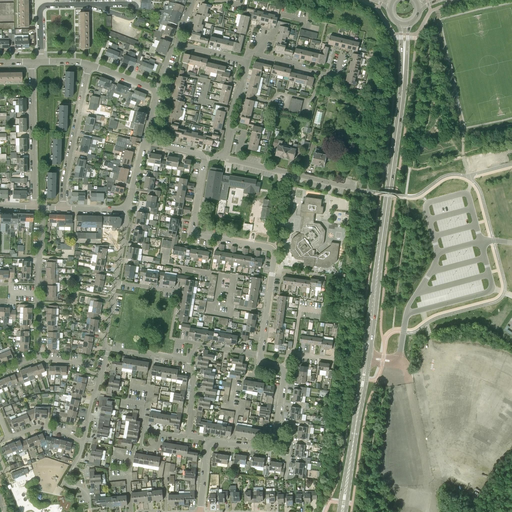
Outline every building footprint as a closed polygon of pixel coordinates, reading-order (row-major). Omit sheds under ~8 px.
[(150,10),(151,2),(148,1),(148,3),(140,2),(140,9),(150,10)] [(183,7),(175,3),(174,3),(168,2),(168,7),(168,10),(164,10),(163,10),(164,11),(172,11),(180,14),(183,7)] [(28,3),(19,3),(19,28),(28,28),(28,3)] [(208,11),(199,9),(198,13),(200,14),(200,15),(206,17),(208,18),(209,14),(207,14),(208,11)] [(258,20),(261,12),(257,11),(257,13),(254,12),(254,13),(251,13),(246,12),(247,10),(243,9),(242,15),(250,17),(253,18),(252,21),(256,22),(257,20),(258,20)] [(176,25),(180,14),(172,11),(164,11),(163,10),(160,19),(162,20),(160,24),(165,26),(169,28),(171,23),(176,25)] [(80,49),(89,49),(88,13),(79,13),(80,49)] [(270,23),(272,15),(269,14),(269,16),(266,15),(264,24),(268,25),(268,23),(270,23)] [(202,22),(194,20),(193,24),(194,25),(194,27),(203,29),(204,25),(201,25),(202,22)] [(279,30),(280,31),(289,33),(289,31),(287,31),(289,24),(281,22),(280,26),(279,30)] [(174,30),(169,28),(165,26),(164,30),(161,29),(160,32),(156,30),(155,32),(151,31),(150,32),(154,34),(161,36),(162,33),(172,37),(174,30)] [(246,35),(247,29),(238,27),(237,33),(246,35)] [(8,42),(11,42),(11,30),(8,30),(8,36),(8,38),(1,38),(1,49),(8,48),(8,42)] [(21,48),(21,38),(14,38),(14,36),(14,30),(11,30),(11,42),(14,42),(14,48),(21,48)] [(288,38),(289,33),(280,31),(280,34),(278,34),(277,38),(285,40),(286,37),(288,38)] [(201,38),(201,35),(192,33),(191,40),(203,43),(202,44),(207,45),(209,40),(201,38)] [(160,39),(161,36),(154,34),(153,37),(157,38),(156,41),(159,42),(157,45),(160,46),(167,49),(169,43),(162,40),(160,39)] [(334,46),(336,37),(330,36),(328,44),(328,45),(334,46)] [(217,38),(211,37),(209,46),(215,47),(217,38)] [(285,42),(285,40),(277,38),(276,42),(278,42),(277,46),(285,48),(287,43),(285,42)] [(351,50),(357,52),(360,43),(353,41),(351,50)] [(110,57),(115,45),(111,43),(110,47),(108,46),(105,55),(110,57)] [(238,43),(235,43),(232,51),(240,53),(242,45),(238,43)] [(115,45),(110,57),(116,60),(120,51),(117,50),(118,46),(115,45)] [(167,49),(160,46),(157,45),(156,49),(155,51),(157,52),(165,55),(167,49)] [(285,49),(285,48),(277,46),(275,52),(287,54),(287,56),(292,57),(293,51),(285,49)] [(300,59),(302,50),(296,49),(294,57),(300,59)] [(306,60),(308,51),(302,50),(300,59),(306,60)] [(127,64),(132,52),(129,51),(127,56),(124,55),(122,62),(127,64)] [(312,62),(314,53),(308,51),(306,60),(312,62)] [(135,63),(136,60),(133,59),(135,54),(132,52),(127,64),(133,66),(134,64),(135,64),(135,63)] [(357,52),(356,54),(353,54),(352,58),(353,58),(353,60),(362,62),(362,59),(360,58),(361,56),(360,55),(361,52),(357,52)] [(318,63),(320,54),(314,53),(312,62),(318,63)] [(188,64),(190,55),(184,54),(182,62),(188,64)] [(325,65),(327,55),(323,54),(322,55),(320,54),(318,63),(325,65)] [(145,71),(148,61),(145,60),(143,59),(144,57),(141,56),(140,57),(137,64),(140,65),(140,66),(139,68),(145,71)] [(148,61),(145,71),(150,73),(155,61),(149,58),(148,61)] [(211,73),(213,64),(207,62),(206,68),(205,71),(211,73)] [(253,70),(262,72),(262,68),(271,70),(272,65),(267,63),(267,65),(255,62),(253,70)] [(218,74),(220,65),(213,64),(211,73),(217,74),(218,74)] [(224,76),(225,72),(226,67),(220,65),(218,74),(222,75),(224,76)] [(277,75),(280,67),(274,65),(271,74),(277,75)] [(357,70),(358,67),(350,65),(349,69),(350,70),(350,72),(359,74),(359,70),(357,70)] [(283,77),(286,68),(280,67),(277,75),(283,77)] [(72,97),(72,93),(73,72),(65,72),(64,97),(72,97)] [(222,75),(221,81),(226,82),(226,79),(229,79),(230,73),(225,72),(224,76),(222,75)] [(294,82),(296,74),(291,72),(289,78),(288,81),(294,82)] [(0,81),(22,82),(21,73),(0,73),(0,81)] [(103,86),(106,79),(100,77),(99,79),(97,83),(96,86),(99,88),(98,92),(94,91),(94,94),(100,95),(101,91),(102,88),(103,86)] [(308,77),(306,85),(312,87),(314,78),(308,77)] [(355,82),(355,79),(347,77),(346,81),(348,81),(347,83),(356,85),(357,82),(355,82)] [(103,86),(102,88),(105,89),(106,87),(109,88),(111,82),(106,79),(103,86)] [(183,86),(184,84),(176,82),(175,86),(176,86),(176,88),(185,90),(186,87),(183,86)] [(119,95),(123,86),(117,84),(114,92),(111,91),(109,97),(112,98),(114,93),(119,95)] [(232,87),(230,86),(223,84),(222,90),(230,93),(232,87)] [(126,102),(130,92),(128,91),(128,88),(123,86),(119,95),(118,97),(124,99),(123,101),(126,102)] [(256,95),(257,89),(249,87),(247,96),(253,97),(254,94),(256,95)] [(138,98),(140,93),(134,90),(133,93),(130,92),(126,102),(125,104),(128,105),(128,106),(130,101),(131,100),(136,102),(138,98)] [(136,102),(136,104),(138,105),(139,103),(141,101),(143,102),(146,95),(140,93),(138,98),(136,102)] [(181,98),(181,95),(173,93),(172,97),(174,98),(173,100),(176,100),(185,102),(182,102),(183,98),(181,98)] [(91,96),(89,103),(97,104),(100,105),(101,101),(104,102),(104,99),(108,100),(108,97),(105,96),(100,95),(99,98),(91,96)] [(228,104),(229,98),(220,96),(219,102),(228,104)] [(252,101),(246,99),(244,105),(253,107),(254,101),(252,101)] [(100,105),(97,104),(89,103),(88,109),(98,111),(97,115),(103,117),(104,112),(102,111),(102,109),(99,109),(100,105)] [(66,131),(66,127),(67,106),(58,106),(57,131),(66,131)] [(181,110),(181,108),(173,106),(172,110),(174,110),(173,112),(182,114),(183,111),(181,110)] [(215,116),(224,118),(226,112),(227,112),(228,108),(220,106),(219,110),(217,110),(215,116)] [(146,114),(139,112),(134,111),(132,117),(144,119),(146,114)] [(103,117),(97,115),(97,116),(95,115),(95,119),(86,117),(85,124),(100,127),(100,124),(94,123),(95,119),(100,121),(100,120),(103,121),(104,117),(103,117)] [(249,125),(250,119),(242,117),(240,123),(249,125)] [(178,129),(179,124),(174,122),(174,125),(172,124),(170,130),(175,131),(176,128),(178,129)] [(221,130),(223,124),(214,122),(213,128),(214,128),(214,131),(218,133),(219,129),(221,130)] [(143,125),(134,123),(134,125),(130,125),(129,128),(133,129),(133,130),(141,132),(143,125)] [(99,130),(100,127),(85,124),(84,131),(92,132),(93,129),(99,130)] [(261,134),(262,128),(260,127),(254,126),(252,132),(261,134)] [(183,130),(178,129),(176,128),(175,131),(174,137),(181,138),(183,130)] [(139,139),(141,132),(133,130),(131,137),(139,139)] [(218,136),(218,133),(214,131),(212,137),(211,139),(214,140),(213,141),(219,142),(220,136),(218,136)] [(193,141),(195,133),(192,132),(192,134),(189,133),(187,142),(191,143),(191,141),(193,141)] [(205,144),(207,136),(207,135),(204,135),(203,137),(201,136),(198,144),(203,145),(203,144),(205,144)] [(139,139),(131,137),(129,136),(129,139),(122,138),(120,147),(125,148),(126,143),(138,146),(139,146),(138,145),(139,143),(140,139),(139,139)] [(211,139),(212,137),(207,136),(205,144),(212,146),(213,141),(214,140),(211,139)] [(89,147),(95,148),(96,145),(96,140),(91,139),(89,138),(89,140),(82,138),(80,145),(89,147)] [(60,165),(60,160),(60,139),(52,139),(51,164),(60,165)] [(284,159),(287,146),(282,145),(283,141),(279,141),(279,140),(274,139),(273,146),(278,147),(275,156),(280,157),(284,159)] [(257,152),(258,145),(250,143),(248,149),(257,152)] [(287,146),(284,159),(289,160),(289,159),(293,160),(295,151),(301,153),(303,146),(297,144),(297,145),(293,144),(293,147),(287,146)] [(88,149),(89,147),(80,145),(79,151),(87,153),(88,149)] [(125,148),(120,147),(115,145),(114,150),(121,152),(120,156),(130,159),(132,152),(124,150),(125,148)] [(319,154),(320,150),(316,149),(315,153),(314,153),(312,164),(319,166),(324,167),(325,160),(327,161),(328,160),(329,157),(328,156),(326,155),(326,153),(322,152),(321,155),(319,154)] [(163,167),(164,161),(161,161),(162,155),(156,154),(154,164),(154,166),(160,167),(163,167)] [(27,158),(19,158),(19,155),(16,156),(10,156),(10,159),(17,158),(17,165),(19,165),(27,165),(27,158)] [(129,165),(130,159),(120,156),(119,160),(116,159),(116,161),(113,160),(112,163),(118,165),(119,163),(129,165)] [(172,166),(174,157),(168,156),(167,162),(164,161),(163,167),(166,168),(166,166),(172,166)] [(181,170),(182,164),(179,164),(180,158),(174,157),(172,166),(178,167),(177,170),(181,170)] [(76,166),(91,169),(91,166),(87,165),(87,164),(85,164),(86,161),(77,159),(76,166)] [(182,164),(181,170),(184,171),(184,169),(190,170),(192,160),(185,159),(184,165),(182,164)] [(118,165),(112,163),(108,162),(108,163),(107,167),(112,169),(111,172),(113,173),(116,173),(118,174),(126,176),(128,170),(118,167),(118,165)] [(90,171),(91,169),(76,166),(74,173),(75,173),(75,172),(76,173),(76,178),(78,178),(84,178),(86,171),(90,172),(90,171)] [(217,200),(222,175),(222,173),(221,173),(221,170),(218,169),(212,168),(211,171),(209,171),(205,198),(217,200)] [(54,198),(54,194),(55,173),(47,173),(46,198),(54,198)] [(118,174),(116,173),(113,173),(112,178),(106,177),(105,180),(106,181),(114,183),(115,179),(117,180),(124,182),(126,176),(118,174)] [(157,179),(158,176),(151,175),(151,177),(146,177),(145,183),(154,184),(155,178),(157,179)] [(222,175),(217,200),(220,200),(227,202),(229,186),(245,189),(244,193),(254,195),(254,192),(258,193),(260,183),(256,182),(256,180),(230,176),(222,175)] [(113,185),(114,183),(106,181),(106,184),(112,185),(111,192),(114,193),(121,195),(123,188),(115,186),(113,185)] [(19,199),(19,191),(20,188),(16,188),(16,185),(13,185),(13,183),(10,183),(10,184),(10,188),(13,188),(13,198),(19,199)] [(10,188),(10,184),(7,184),(4,184),(4,187),(1,187),(0,187),(0,188),(0,196),(0,197),(7,198),(7,189),(10,189),(10,188)] [(87,190),(87,184),(82,184),(81,190),(78,190),(77,200),(84,201),(84,190),(87,190)] [(96,201),(96,190),(93,190),(93,187),(92,187),(92,185),(87,184),(87,190),(90,190),(90,201),(96,201)] [(96,190),(96,201),(103,201),(103,193),(106,193),(106,191),(106,187),(103,187),(103,188),(101,187),(100,191),(96,190)] [(159,197),(160,194),(154,193),(153,196),(148,195),(147,201),(156,203),(157,197),(159,197)] [(322,199),(305,197),(304,204),(301,204),(300,217),(303,217),(302,228),(301,229),(300,234),(299,234),(292,239),(290,252),(296,259),(302,260),(302,259),(304,259),(303,266),(314,267),(314,265),(317,266),(317,267),(328,268),(337,261),(339,244),(331,243),(331,246),(318,256),(315,255),(316,255),(314,255),(315,250),(312,250),(312,249),(316,249),(324,244),(325,231),(320,224),(314,223),(315,214),(322,215),(323,207),(321,206),(322,199)] [(261,215),(260,219),(270,221),(272,207),(272,206),(273,201),(268,200),(264,199),(261,215)] [(155,209),(156,203),(147,201),(146,207),(151,208),(151,211),(157,212),(157,209),(155,209)] [(7,232),(7,235),(10,235),(11,214),(0,214),(0,221),(0,223),(3,224),(5,224),(5,232),(7,232)] [(25,222),(25,214),(18,214),(18,224),(17,229),(21,229),(21,226),(25,226),(25,227),(25,222)] [(56,226),(56,215),(49,215),(49,223),(47,223),(47,226),(47,232),(50,232),(50,226),(56,226)] [(64,223),(64,215),(56,215),(56,226),(56,230),(58,230),(59,226),(64,226),(64,223)] [(64,223),(64,226),(70,227),(70,231),(73,231),(73,223),(72,223),(72,216),(64,215),(64,223)] [(113,231),(115,231),(115,228),(119,229),(121,220),(118,217),(101,217),(101,228),(101,233),(101,239),(101,245),(113,245),(113,242),(112,242),(113,231)] [(145,225),(146,219),(137,218),(136,224),(141,225),(140,228),(147,229),(147,228),(147,226),(145,225)] [(146,232),(147,229),(140,228),(140,230),(135,229),(134,235),(143,237),(146,238),(148,232),(146,232)] [(176,235),(177,232),(169,230),(168,236),(173,237),(172,241),(177,242),(177,241),(178,235),(176,235)] [(149,238),(146,238),(143,237),(134,235),(133,242),(142,243),(143,243),(143,246),(149,247),(150,244),(148,244),(149,238)] [(176,247),(177,242),(172,241),(171,249),(173,249),(172,254),(179,255),(180,247),(176,247)] [(94,253),(97,253),(106,255),(107,249),(106,249),(107,245),(95,246),(94,253)] [(204,251),(202,259),(208,260),(209,255),(212,256),(212,251),(207,250),(207,252),(204,251)] [(106,255),(97,253),(94,253),(90,252),(90,254),(97,255),(96,259),(105,260),(106,255)] [(136,260),(137,254),(128,253),(127,259),(132,260),(132,263),(138,264),(139,261),(136,260)] [(46,268),(57,268),(57,263),(62,263),(62,260),(48,259),(48,262),(46,262),(46,268)] [(138,267),(138,264),(132,263),(131,265),(126,265),(125,271),(134,272),(135,266),(138,267)] [(104,266),(92,264),(91,266),(95,267),(94,270),(102,272),(103,266),(104,266)] [(11,277),(11,268),(8,268),(8,271),(2,271),(2,279),(8,280),(8,277),(11,277)] [(151,282),(153,273),(147,272),(147,270),(144,269),(143,276),(146,276),(145,281),(151,282)] [(102,272),(94,270),(93,273),(96,274),(95,280),(103,281),(104,275),(102,275),(102,272)] [(161,279),(162,272),(159,272),(159,274),(153,273),(151,282),(157,283),(158,278),(161,279)] [(169,285),(170,276),(165,275),(165,273),(162,272),(161,279),(164,279),(163,284),(169,285)] [(30,273),(22,273),(21,279),(19,279),(19,282),(28,282),(28,279),(30,279),(30,273)] [(57,283),(57,274),(46,274),(46,280),(48,280),(47,283),(56,283),(57,283)] [(183,282),(185,276),(177,275),(176,277),(170,276),(169,285),(175,286),(176,281),(183,282)] [(185,285),(193,287),(194,281),(189,280),(189,277),(185,276),(183,282),(186,283),(185,285)] [(252,283),(260,285),(260,281),(262,281),(263,277),(258,276),(258,278),(253,277),(249,277),(248,283),(252,283)] [(56,286),(56,283),(47,283),(47,286),(47,292),(55,292),(59,292),(59,286),(56,286)] [(90,284),(88,284),(87,284),(86,286),(93,287),(93,291),(101,292),(102,287),(90,284)] [(59,292),(55,292),(47,292),(47,298),(49,298),(49,301),(57,301),(58,298),(58,295),(59,293),(59,292)] [(92,307),(101,309),(102,303),(100,302),(100,299),(92,298),(91,301),(93,301),(92,307)] [(258,305),(259,303),(249,301),(245,300),(244,306),(248,307),(256,308),(256,305),(258,305)] [(23,314),(31,314),(31,308),(28,308),(28,305),(20,305),(19,308),(23,308),(23,314)] [(46,314),(55,315),(55,309),(57,309),(57,306),(49,306),(48,309),(46,309),(46,314)] [(100,314),(101,309),(92,307),(91,313),(89,312),(87,312),(86,315),(88,315),(97,317),(98,314),(100,314)] [(12,319),(12,310),(9,310),(10,308),(4,308),(3,320),(3,324),(7,324),(7,323),(7,319),(6,318),(6,317),(9,317),(9,319),(12,319)] [(248,319),(256,321),(256,317),(259,318),(259,313),(254,312),(254,314),(249,313),(248,319)] [(96,320),(97,317),(88,315),(88,318),(90,319),(89,324),(97,326),(98,320),(96,320)] [(31,320),(23,319),(22,325),(20,325),(20,328),(29,328),(29,325),(31,326),(31,320)] [(54,326),(54,320),(46,320),(46,326),(48,326),(48,329),(56,329),(61,329),(61,327),(54,326)] [(96,332),(97,326),(89,324),(86,324),(85,330),(82,329),(81,332),(82,332),(85,333),(93,334),(94,331),(96,332)] [(194,339),(196,329),(190,328),(191,325),(186,324),(185,330),(190,331),(189,336),(192,337),(192,339),(194,339)] [(257,329),(257,327),(247,325),(246,331),(243,331),(242,335),(248,336),(249,332),(254,333),(254,329),(257,329)] [(29,331),(29,328),(20,328),(20,331),(18,331),(16,333),(16,336),(16,337),(20,337),(29,337),(28,337),(29,331)] [(56,332),(56,329),(48,329),(47,338),(59,338),(59,333),(56,332)] [(93,334),(85,333),(82,332),(81,338),(84,338),(83,342),(92,343),(93,337),(93,334)] [(282,343),(282,340),(275,339),(274,345),(279,345),(278,349),(286,350),(287,346),(292,347),(293,341),(289,341),(288,344),(282,343)] [(28,343),(20,343),(20,349),(19,349),(19,352),(28,352),(28,349),(28,343)] [(55,350),(55,344),(47,344),(47,350),(49,350),(49,353),(57,353),(58,350),(55,350)] [(91,349),(79,346),(78,349),(82,349),(81,353),(90,355),(91,349)] [(4,353),(7,361),(8,361),(13,358),(12,357),(15,355),(12,347),(9,348),(10,350),(4,353)] [(209,359),(209,360),(213,360),(214,355),(208,354),(208,351),(204,350),(203,357),(203,358),(209,359)] [(242,365),(243,364),(244,356),(239,356),(239,360),(232,359),(232,363),(236,364),(242,365)] [(123,363),(121,363),(113,361),(111,370),(116,371),(116,367),(122,368),(123,363)] [(475,369),(478,370),(479,369),(483,370),(485,363),(477,361),(475,369)] [(324,363),(323,371),(326,371),(326,376),(328,377),(328,378),(332,379),(332,371),(329,370),(330,364),(324,363)] [(36,366),(40,377),(42,376),(41,373),(45,372),(41,364),(36,366)] [(41,379),(40,377),(36,366),(31,368),(33,374),(33,375),(34,376),(37,375),(39,380),(41,379)] [(54,375),(55,366),(54,366),(49,366),(49,369),(46,369),(47,377),(48,377),(48,378),(51,378),(51,375),(54,375)] [(31,368),(30,367),(25,369),(29,380),(30,381),(35,379),(34,376),(33,375),(33,374),(31,368)] [(60,367),(60,379),(62,379),(62,375),(67,375),(69,367),(60,367)] [(177,375),(179,375),(180,368),(177,367),(176,370),(173,369),(172,379),(177,380),(177,375)] [(505,373),(505,371),(493,367),(489,376),(505,382),(506,380),(511,382),(511,379),(511,371),(509,375),(505,373)] [(30,381),(29,380),(25,369),(19,371),(20,372),(17,374),(21,384),(30,381)] [(77,382),(85,384),(86,378),(84,378),(85,375),(76,373),(76,376),(78,376),(77,382)] [(13,387),(21,384),(17,374),(14,375),(9,377),(13,387)] [(188,376),(179,375),(177,375),(177,380),(183,381),(182,384),(186,385),(188,376)] [(109,384),(119,386),(120,381),(114,380),(115,377),(110,376),(109,384)] [(13,388),(13,387),(9,377),(3,379),(7,387),(10,385),(11,389),(13,388)] [(452,390),(452,385),(448,385),(447,380),(442,381),(444,397),(450,396),(449,391),(452,390)] [(119,391),(119,386),(109,384),(107,393),(112,393),(112,390),(119,391)] [(265,397),(273,399),(275,387),(264,385),(264,388),(263,393),(266,394),(265,397)] [(293,395),(302,396),(305,397),(306,391),(307,388),(299,387),(299,389),(294,389),(293,395)] [(84,390),(75,388),(74,393),(72,393),(71,396),(80,398),(80,395),(82,395),(84,390)] [(173,398),(184,399),(185,391),(181,390),(180,394),(174,393),(173,398)] [(301,402),(302,396),(293,395),(292,401),(297,402),(297,405),(306,406),(306,403),(301,402)] [(79,401),(80,398),(71,396),(70,399),(71,399),(70,402),(66,401),(66,404),(78,406),(79,401)] [(110,398),(104,397),(102,408),(112,410),(113,405),(112,405),(113,402),(110,401),(110,398)] [(183,408),(184,399),(173,398),(173,402),(179,403),(178,407),(183,408)] [(209,409),(210,405),(199,403),(198,411),(202,412),(203,408),(209,409)] [(470,423),(489,429),(495,409),(476,403),(470,423)] [(76,412),(78,406),(66,404),(65,406),(65,409),(68,410),(76,412),(77,412),(76,412)] [(260,411),(270,413),(272,405),(267,404),(267,408),(260,407),(260,411)] [(306,409),(306,406),(297,405),(296,407),(291,407),(290,413),(299,414),(300,408),(306,409)] [(41,407),(40,410),(40,419),(46,419),(46,417),(49,417),(49,407),(41,407)] [(40,419),(40,410),(35,410),(35,408),(29,411),(32,419),(34,418),(40,419)] [(111,419),(112,410),(102,408),(100,417),(99,419),(109,421),(110,421),(110,418),(111,419)] [(29,420),(32,419),(29,411),(26,412),(25,411),(20,413),(21,416),(24,424),(25,424),(30,422),(29,420)] [(269,421),(270,413),(260,411),(259,416),(265,417),(264,421),(269,421)] [(136,422),(136,421),(137,414),(133,413),(132,417),(126,416),(125,421),(129,421),(136,422)] [(169,420),(180,422),(182,414),(177,413),(177,417),(171,416),(171,415),(170,415),(169,420)] [(298,420),(299,420),(299,423),(304,424),(308,424),(309,422),(309,421),(301,420),(302,414),(299,414),(290,413),(290,419),(298,420)] [(24,424),(21,416),(18,418),(17,414),(15,415),(16,418),(19,427),(24,424)] [(75,418),(59,414),(59,416),(66,418),(65,421),(74,423),(75,418)] [(19,427),(16,418),(10,420),(9,417),(10,417),(9,416),(6,417),(10,428),(13,427),(13,429),(19,427)] [(206,428),(207,423),(207,420),(201,419),(201,418),(197,417),(195,426),(204,427),(206,428)] [(98,431),(108,433),(112,433),(113,429),(109,428),(108,428),(109,421),(99,419),(98,423),(99,423),(98,431)] [(179,430),(180,422),(169,420),(169,425),(175,426),(174,430),(179,430)] [(438,420),(417,425),(419,435),(440,430),(438,420)] [(210,433),(212,424),(207,423),(206,428),(204,427),(203,434),(207,435),(207,433),(210,433)] [(312,425),(308,424),(304,424),(304,426),(299,426),(298,432),(310,434),(311,428),(313,428),(313,425),(312,425)] [(394,429),(396,439),(417,435),(415,425),(394,429)] [(256,434),(266,436),(268,427),(263,427),(263,430),(257,429),(256,434)] [(108,437),(108,433),(98,431),(96,439),(101,440),(101,436),(108,437)] [(309,440),(310,434),(298,432),(297,438),(302,439),(302,442),(311,443),(311,440),(309,440)] [(46,445),(46,444),(50,445),(51,438),(43,435),(42,434),(37,436),(41,447),(46,445)] [(41,447),(37,436),(31,438),(34,446),(38,444),(39,448),(41,447)] [(29,448),(34,446),(31,438),(26,440),(23,441),(26,449),(29,448)] [(50,445),(49,449),(52,449),(52,447),(55,448),(54,449),(58,450),(58,448),(60,440),(54,439),(51,438),(50,445)] [(26,449),(23,441),(20,442),(20,440),(14,442),(18,454),(24,452),(24,453),(27,452),(26,449)] [(126,441),(126,440),(122,440),(121,445),(128,446),(127,449),(131,450),(132,443),(133,442),(126,441)] [(16,454),(18,454),(14,442),(9,444),(12,452),(15,451),(16,454)] [(310,446),(311,443),(302,442),(301,444),(296,444),(295,450),(304,451),(305,445),(310,446)] [(6,455),(12,452),(9,444),(8,444),(8,445),(3,447),(6,455)] [(188,451),(189,452),(191,445),(187,444),(187,446),(183,446),(182,455),(187,456),(188,451)] [(91,453),(102,455),(102,450),(96,449),(97,446),(92,445),(91,453)] [(304,451),(295,450),(294,456),(301,457),(301,460),(310,461),(311,458),(306,457),(306,455),(304,454),(304,451)] [(198,453),(189,452),(188,451),(187,456),(193,457),(192,461),(197,462),(198,453)] [(102,455),(91,453),(89,465),(100,466),(102,455)] [(221,463),(223,455),(217,454),(216,459),(213,458),(212,466),(215,466),(215,464),(216,463),(218,463),(221,463)] [(240,464),(241,455),(235,454),(234,461),(231,461),(230,470),(233,471),(234,463),(240,464)] [(230,470),(231,461),(228,461),(229,455),(223,455),(221,463),(221,467),(227,468),(227,470),(230,470)] [(248,471),(249,461),(246,461),(247,456),(241,455),(240,464),(246,465),(245,470),(248,471)] [(257,466),(259,458),(253,457),(252,462),(249,461),(248,471),(251,471),(251,466),(257,466)] [(265,475),(267,466),(264,466),(265,458),(259,458),(257,466),(263,467),(262,475),(265,475)] [(310,464),(310,461),(301,460),(301,463),(296,462),(295,468),(307,470),(308,464),(310,464)] [(275,471),(276,462),(270,461),(269,466),(267,466),(265,475),(268,476),(269,470),(275,471)] [(276,462),(275,471),(281,472),(280,475),(283,476),(285,468),(282,468),(282,463),(276,462)] [(185,476),(195,476),(196,468),(192,467),(191,471),(185,471),(185,476)] [(13,479),(25,475),(25,474),(28,473),(27,468),(23,470),(23,469),(11,474),(13,479)] [(306,476),(307,470),(295,468),(294,474),(299,475),(299,478),(306,479),(306,476)] [(91,480),(101,479),(101,475),(95,475),(94,472),(90,472),(91,480)] [(195,485),(195,476),(185,476),(184,480),(191,481),(190,484),(195,485)] [(101,479),(91,480),(91,489),(96,489),(95,485),(102,484),(101,479)] [(236,493),(236,489),(236,486),(230,486),(230,496),(233,496),(234,503),(236,503),(236,502),(240,501),(240,492),(236,493)] [(275,493),(275,492),(272,492),(272,490),(269,490),(269,489),(266,489),(266,498),(269,498),(269,502),(271,502),(271,503),(271,504),(273,504),(274,503),(274,502),(275,502),(275,499),(275,493)] [(219,494),(219,492),(216,492),(216,490),(210,490),(210,494),(210,504),(216,504),(216,498),(219,498),(219,494)] [(254,491),(254,503),(260,502),(260,501),(263,501),(263,492),(259,492),(259,490),(257,491),(254,491)] [(184,500),(186,500),(195,499),(195,491),(190,491),(190,495),(184,495),(184,500)] [(219,494),(219,498),(219,503),(225,503),(225,499),(228,499),(228,491),(222,491),(222,494),(219,494)] [(254,503),(254,491),(251,491),(248,491),(248,492),(245,492),(245,501),(248,501),(248,503),(254,503)] [(305,494),(305,498),(305,503),(311,503),(311,500),(317,499),(317,491),(308,491),(308,494),(305,494)] [(284,494),(281,494),(281,492),(275,492),(275,493),(275,499),(278,499),(278,504),(284,504),(284,501),(284,494)] [(305,498),(305,494),(305,492),(302,492),(299,492),(299,494),(296,494),(296,504),(302,504),(302,498),(305,498)] [(96,503),(101,503),(102,506),(107,506),(106,502),(107,502),(106,497),(100,498),(100,494),(95,495),(96,503)] [(284,494),(284,501),(287,501),(287,506),(293,506),(293,496),(290,496),(290,494),(284,494)]
